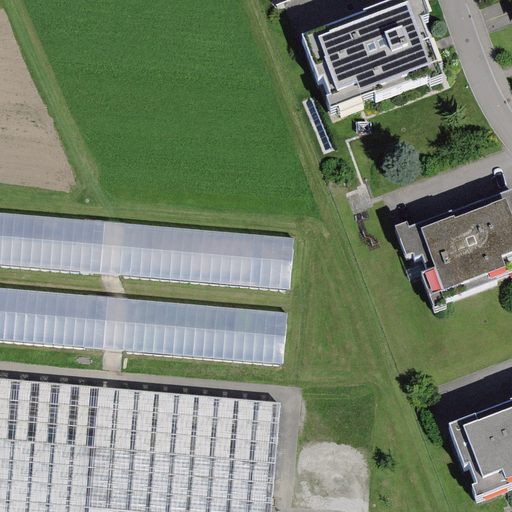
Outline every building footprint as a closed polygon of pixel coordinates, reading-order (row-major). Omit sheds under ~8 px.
[(376,106),(429,86),(431,90),(444,85),(423,27),(430,25),(420,0),(406,0),(408,5),(302,45),(319,88),(324,86),(331,105),(327,106),(331,118),(375,102),(376,106)] [(511,203),(510,198),(393,244),(403,269),(410,267),(431,321),(448,314),(446,308),(511,281),(511,203)] [(0,216),(0,268),(292,294),(296,243),(0,216)] [(0,292),(0,343),(285,369),(289,317),(0,292)] [(272,511),(282,409),(0,385),(0,511),(272,511)] [(500,504),(511,499),(511,405),(442,431),(467,498),(494,488),(500,504)]
